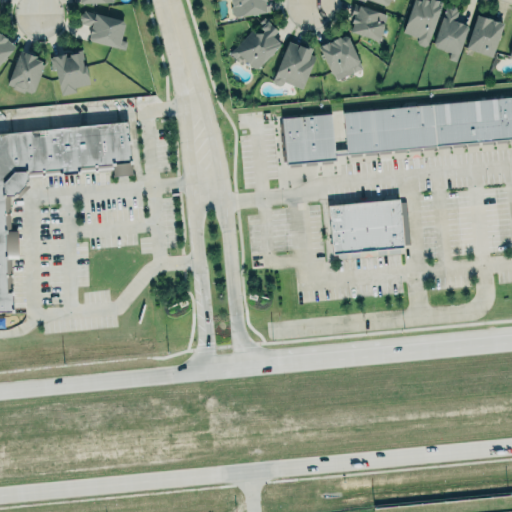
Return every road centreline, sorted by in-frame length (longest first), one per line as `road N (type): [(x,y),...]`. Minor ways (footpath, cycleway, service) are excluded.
road 1 (primary): [(0,493),(511,443)]
road 2 (tertiary): [(241,365),(222,176),(172,0)]
road 3 (tertiary): [(165,0),(186,106),(206,370)]
road 4 (primary): [(511,339),(241,365)]
road 5 (primary): [(206,370),(0,390)]
